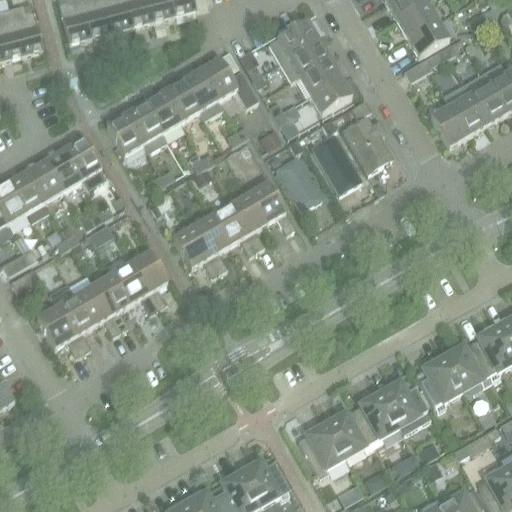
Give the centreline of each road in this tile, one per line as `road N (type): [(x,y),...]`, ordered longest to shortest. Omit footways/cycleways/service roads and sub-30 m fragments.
road 1 (residential): [(62,409),(137,366),(188,321),(442,186)]
road 2 (tertiary): [(89,454),(472,236)]
road 3 (residential): [(281,408),(501,285)]
road 4 (residential): [(442,186),(332,0)]
road 5 (residential): [(117,506),(237,436)]
road 6 (residential): [(0,306),(62,409)]
